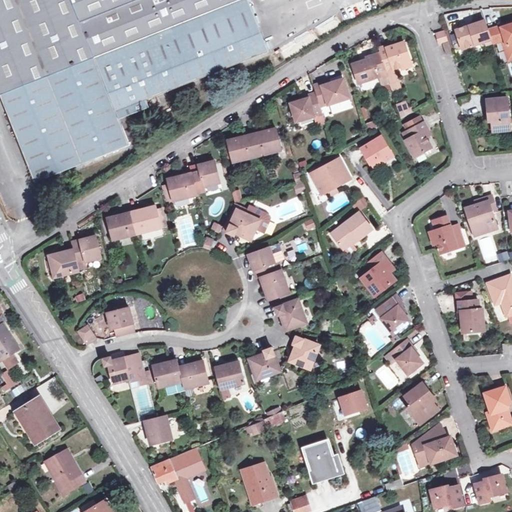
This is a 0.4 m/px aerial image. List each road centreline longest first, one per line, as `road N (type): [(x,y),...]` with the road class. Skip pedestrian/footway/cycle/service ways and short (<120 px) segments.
road 1 (unclassified): [(4,262),(316,53),(419,9)]
road 2 (residential): [(419,9),(467,165),(401,214),(472,441)]
road 3 (residential): [(155,511),(4,262)]
